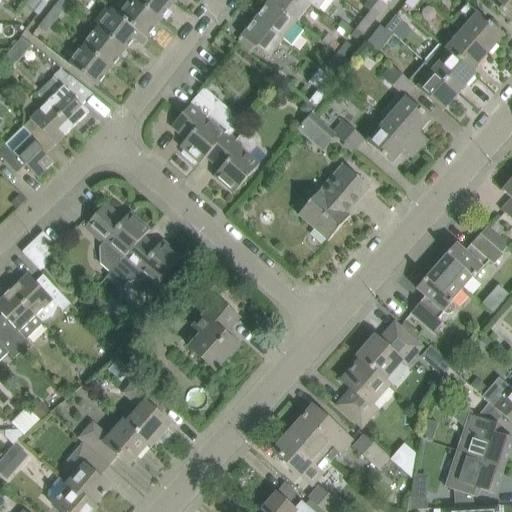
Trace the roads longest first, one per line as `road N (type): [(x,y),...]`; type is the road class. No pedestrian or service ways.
road 1 (residential): [(325,327),(111,139)]
road 2 (unclassified): [(325,327),(511,114)]
road 3 (unclassified): [(161,511),(325,327)]
road 4 (residential): [(111,139),(219,0)]
road 5 (residential): [(0,244),(111,139)]
